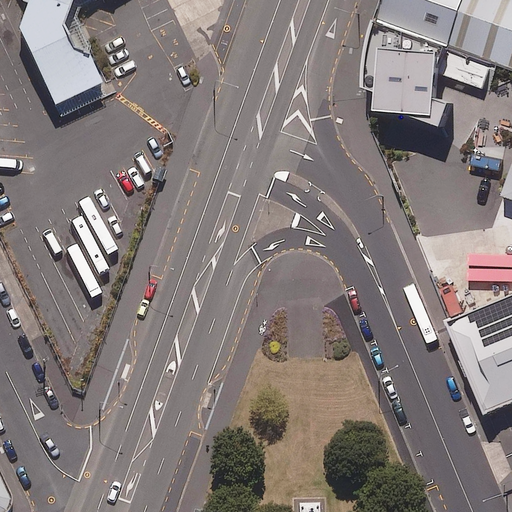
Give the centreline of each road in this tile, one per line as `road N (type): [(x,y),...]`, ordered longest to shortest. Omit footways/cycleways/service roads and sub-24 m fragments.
road 1 (secondary): [(105,491),(225,152)]
road 2 (tertiary): [(336,0),(321,88),(358,237)]
road 3 (tertiary): [(381,289),(472,511)]
road 4 (tertiary): [(381,289),(322,242),(277,239),(246,260),(214,321)]
road 5 (secondary): [(214,321),(145,507)]
road 6 (secondary): [(320,0),(260,165)]
road 7 (residential): [(105,491),(53,464),(0,360)]
road 8 (secondary): [(260,165),(219,279),(214,321)]
road 9 (secondary): [(225,152),(280,0)]
road 10 (tertiary): [(260,165),(323,195),(358,237)]
